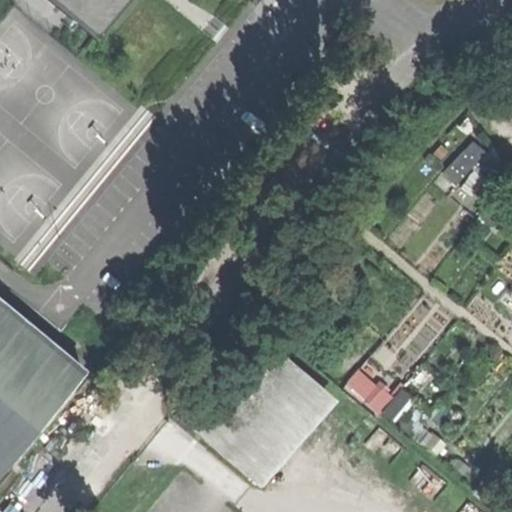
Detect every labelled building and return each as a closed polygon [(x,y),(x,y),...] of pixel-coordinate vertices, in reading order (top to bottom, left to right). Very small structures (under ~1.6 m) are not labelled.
[(51,0),(97,39),(128,0),(51,0)] [(492,82),(480,90),(496,112),(507,104),(492,82)] [(472,198),(502,166),(476,141),(445,173),(472,198)] [(0,475),(84,373),(61,352),(0,303),(0,475)] [(261,485),(337,398),(274,342),(197,429),(261,485)] [(379,411),(392,398),(362,370),(350,383),(379,411)]
